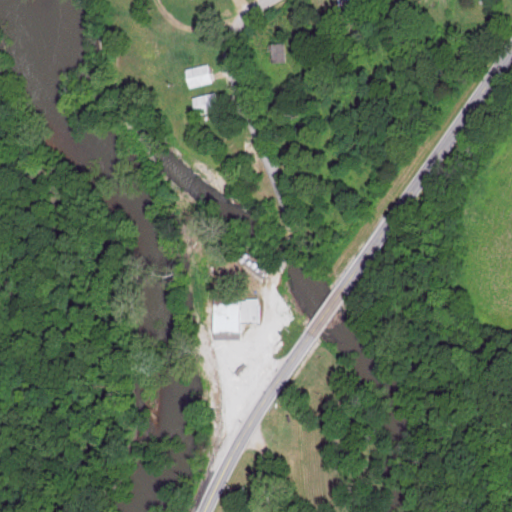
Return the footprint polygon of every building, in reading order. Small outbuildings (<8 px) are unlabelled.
[(348,0),(349,15),(365,14),(364,0),(348,0)] [(278,42),(278,59),(289,59),(289,41),(278,42)] [(190,67),(193,85),(218,81),(215,62),(190,67)] [(198,96),(203,114),(226,107),(220,89),(198,96)] [(264,319),(263,295),(235,297),(236,301),(226,302),(226,295),(219,295),(221,330),(247,329),(247,320),(264,319)]
